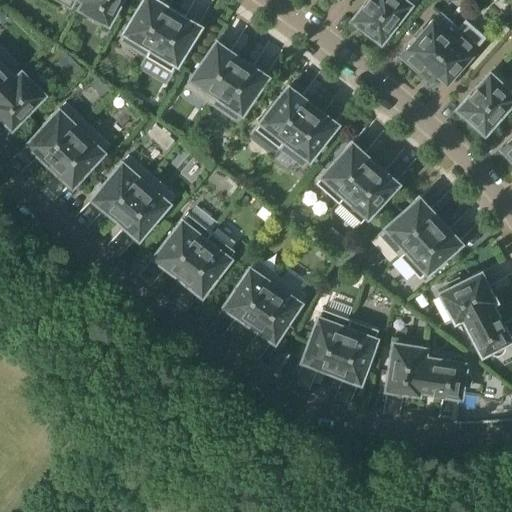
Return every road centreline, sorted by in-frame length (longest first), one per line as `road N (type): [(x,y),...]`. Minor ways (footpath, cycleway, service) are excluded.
road 1 (residential): [(511,427),(396,428),(318,409),(166,317),(0,171)]
road 2 (residential): [(511,216),(370,74),(265,0)]
